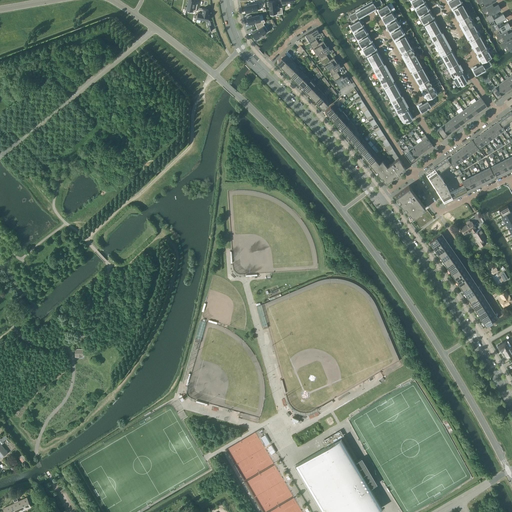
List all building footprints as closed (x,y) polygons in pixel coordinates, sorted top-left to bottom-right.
[(186,0),(186,7),(185,10),(188,10),(190,11),(195,12),(196,3),(195,3),(195,2),(195,3),(194,2),(193,2),(193,1),(193,0),(186,0)] [(372,2),(364,6),(365,9),(368,7),(370,11),(380,5),(382,4),(379,0),(377,0),(372,3),(372,2)] [(414,0),(411,2),(415,10),(426,4),(425,4),(421,6),(419,4),(423,2),(423,1),(424,1),(423,0),(414,0)] [(452,10),(464,4),(463,3),(463,4),(460,0),(451,0),(447,2),(450,7),(451,6),(451,7),(455,4),(457,7),(452,10)] [(276,14),(279,14),(279,8),(276,8),(275,1),(267,2),(267,6),(269,6),(270,13),(276,13),(276,14)] [(488,11),(490,14),(496,11),(496,12),(501,9),(498,4),(493,7),(491,3),(491,2),(485,5),(485,6),(481,8),(484,13),(488,11)] [(245,12),(257,10),(256,4),(249,5),(249,3),(244,4),(245,12)] [(381,18),(392,12),(388,4),(378,9),(378,10),(377,10),(380,15),(381,14),(381,15),(385,13),(386,15),(382,17),(381,18)] [(415,10),(419,18),(430,12),(429,12),(425,14),(424,11),(428,9),(429,9),(426,4),(415,10)] [(458,10),(459,13),(467,9),(464,4),(452,10),(453,13),(458,10)] [(365,9),(364,6),(355,11),(356,12),(349,16),(352,21),(364,14),(362,11),(365,9)] [(197,8),(196,15),(195,18),(196,18),(197,19),(200,19),(201,19),(202,20),(204,20),(205,20),(206,20),(207,20),(207,19),(207,18),(207,17),(207,18),(207,17),(207,16),(208,16),(207,16),(208,16),(208,14),(206,14),(206,13),(206,12),(207,12),(207,11),(207,9),(206,9),(205,9),(204,9),(203,9),(203,8),(202,8),(201,9),(200,9),(200,8),(200,9),(199,9),(199,8),(198,8),(197,8)] [(456,18),(458,21),(469,14),(467,9),(459,13),(461,15),(456,18)] [(493,20),(494,23),(501,20),(501,21),(505,18),(503,13),(498,16),(496,12),(496,11),(490,14),(490,15),(486,17),(489,22),(493,20)] [(386,26),(397,20),(392,12),(381,18),(384,23),(385,22),(385,23),(389,20),(390,23),(387,25),(386,26)] [(423,26),(435,20),(434,20),(434,19),(430,22),(428,19),(432,17),(433,17),(430,12),(419,18),(424,25),(423,26)] [(459,20),(461,25),(471,20),(469,15),(470,14),(469,14),(458,21),(459,20)] [(258,26),(263,23),(262,21),(260,21),(258,15),(252,17),(251,15),(246,16),(248,24),(256,22),(258,26)] [(349,25),(353,34),(363,28),(359,30),(358,27),(361,25),(362,25),(360,20),(359,20),(349,25)] [(391,33),(401,28),(397,20),(386,26),(388,31),(389,30),(393,28),(395,31),(391,33)] [(423,26),(426,31),(433,27),(432,25),(436,22),(435,20),(423,26)] [(461,25),(464,31),(473,26),(470,21),(471,20),(461,25)] [(498,29),(499,32),(506,29),(506,30),(510,27),(508,22),(503,25),(501,21),(501,20),(494,23),(495,24),(491,26),(494,31),(498,29)] [(264,26),(263,23),(258,26),(259,29),(252,34),(257,41),(261,38),(260,36),(266,33),(262,27),(264,26)] [(464,31),(467,36),(477,30),(476,31),(473,26),(464,31)] [(426,31),(428,37),(440,30),(439,28),(439,27),(434,30),(433,27),(426,31)] [(310,45),(317,40),(315,38),(317,36),(316,35),(319,33),(316,28),(305,36),(310,44),(310,45)] [(353,34),(358,41),(367,36),(363,38),(362,35),(366,33),(367,32),(364,28),(363,28),(353,34)] [(394,42),(406,35),(405,36),(401,28),(391,33),(390,34),(393,39),(394,38),(398,36),(399,39),(394,42)] [(502,38),(504,41),(510,38),(511,39),(511,38),(511,31),(508,34),(506,30),(506,29),(499,32),(500,33),(496,35),(499,40),(502,38)] [(430,36),(432,41),(442,36),(439,31),(440,30),(428,37),(429,37),(430,36)] [(469,42),(481,35),(480,35),(477,30),(467,36),(470,41),(469,41),(469,42)] [(358,41),(362,49),(372,44),(368,46),(366,43),(370,41),(371,40),(368,35),(367,36),(358,41)] [(400,42),(402,45),(409,41),(406,35),(394,42),(396,44),(400,42)] [(475,42),(477,44),(484,40),(481,35),(469,42),(470,44),(471,44),(475,42)] [(434,41),(436,46),(445,41),(442,36),(432,41),(432,42),(434,41)] [(510,38),(504,41),(505,42),(501,44),(504,49),(507,47),(510,51),(511,49),(511,40),(511,39),(510,38)] [(310,45),(315,53),(327,46),(325,42),(325,43),(323,40),(317,44),(316,41),(317,41),(317,40),(310,45)] [(473,50),(475,52),(487,46),(484,40),(477,44),(478,47),(473,49),(474,50),(473,50)] [(400,52),(412,46),(409,41),(402,45),(403,47),(399,50),(400,52)] [(438,52),(448,46),(445,41),(436,46),(439,51),(438,52)] [(365,58),(377,51),(372,54),(371,51),(375,49),(374,49),(375,48),(373,43),(372,44),(362,49),(366,57),(365,58)] [(320,61),(320,62),(327,57),(326,54),(328,53),(327,52),(330,50),(327,46),(315,53),(316,53),(321,61),(320,61)] [(401,52),(404,57),(414,52),(411,47),(412,46),(400,52),(401,52)] [(440,58),(452,51),(451,52),(448,46),(438,52),(441,57),(440,58)] [(476,52),(479,57),(489,51),(486,46),(487,46),(475,52),(476,52)] [(365,58),(368,63),(375,59),(374,56),(379,54),(378,54),(379,54),(377,51),(365,58)] [(440,58),(443,63),(450,59),(449,56),(453,54),(452,51),(440,58)] [(489,51),(479,57),(482,62),(491,57),(488,52),(489,52),(489,51)] [(404,57),(407,62),(416,57),(413,52),(414,52),(404,57)] [(281,66),(289,58),(285,53),(276,62),(279,65),(281,66)] [(324,64),(327,69),(338,62),(336,59),(336,60),(335,60),(333,57),(328,61),(326,58),(328,57),(327,57),(320,62),(322,65),(324,64)] [(407,62),(410,67),(419,63),(416,57),(407,62)] [(285,70),(285,71),(294,62),(289,58),(281,66),(284,69),(285,70)] [(371,68),(383,62),(382,59),(381,59),(377,62),(375,59),(368,63),(371,68)] [(443,63),(446,68),(458,62),(456,59),(452,62),(450,59),(443,63)] [(473,69),(475,72),(474,73),(475,76),(485,71),(484,70),(491,66),(488,61),(473,69)] [(289,75),(298,66),(294,62),(285,71),(288,73),(289,74),(289,75)] [(331,75),(333,77),(338,74),(336,71),(338,70),(337,68),(340,67),(338,62),(327,69),(328,69),(331,74),(331,75)] [(375,73),(376,73),(376,72),(385,68),(382,63),(383,62),(371,68),(372,68),(375,73)] [(447,68),(450,73),(460,68),(457,62),(458,62),(446,68),(447,68)] [(412,73),(424,67),(423,67),(421,68),(419,63),(410,67),(413,73),(412,73)] [(293,79),(294,79),(301,71),(297,67),(298,66),(289,75),(292,77),(294,78),(293,79)] [(418,74),(419,76),(426,72),(424,67),(412,73),(413,76),(418,74)] [(376,73),(379,78),(388,73),(385,68),(376,72),(376,73)] [(450,73),(453,78),(462,73),(460,68),(450,73)] [(298,83),(306,76),(301,71),(294,79),(296,82),(297,81),(298,83)] [(416,81),(417,84),(429,77),(426,72),(419,76),(421,79),(416,81)] [(381,83),(381,84),(391,78),(388,73),(379,78),(382,83),(381,83)] [(462,73),(453,78),(457,87),(466,82),(463,76),(458,79),(457,76),(463,73),(462,73)] [(338,74),(333,77),(334,80),(335,80),(339,86),(349,79),(346,75),(343,77),(342,75),(340,77),(338,74)] [(302,87),(302,88),(310,80),(306,76),(298,83),(301,86),(302,87)] [(419,84),(421,89),(430,84),(427,79),(430,78),(429,77),(417,84),(418,84),(419,84)] [(383,89),(394,83),(393,83),(391,78),(381,84),(383,89)] [(306,92),(314,84),(310,80),(302,88),(305,90),(306,91),(306,92)] [(504,81),(499,84),(505,92),(508,90),(510,91),(511,90),(504,81)] [(383,89),(386,95),(393,91),(391,88),(396,86),(396,85),(394,83),(383,89)] [(310,96),(311,96),(319,89),(314,84),(306,92),(309,95),(309,94),(310,96)] [(421,89),(424,94),(434,88),(433,89),(430,84),(421,89)] [(499,84),(495,87),(502,97),(503,96),(502,94),(505,92),(499,84)] [(502,97),(495,87),(490,90),(496,98),(500,96),(501,98),(502,97)] [(434,88),(424,94),(427,99),(437,94),(434,88)] [(314,100),(315,101),(323,93),(319,89),(311,96),(313,99),(315,100),(314,100)] [(386,95),(388,100),(400,93),(399,91),(394,93),(393,91),(386,95)] [(319,105),(327,97),(323,93),(315,101),(317,103),(318,103),(319,104),(319,105)] [(389,99),(392,105),(402,99),(399,94),(400,94),(400,93),(388,100),(389,100),(389,99)] [(327,97),(319,105),(321,108),(322,107),(323,109),(331,102),(327,97)] [(419,110),(421,113),(430,107),(430,106),(435,104),(432,98),(418,106),(420,109),(419,110)] [(480,98),(476,101),(483,111),(484,110),(483,108),(486,106),(480,98)] [(392,105),(395,110),(405,104),(402,99),(392,105)] [(476,101),(471,104),(477,112),(480,110),(482,112),(483,111),(476,101)] [(328,115),(329,115),(338,107),(334,103),(325,111),(327,114),(329,115),(328,115)] [(395,110),(398,115),(408,110),(405,104),(395,110)] [(471,104),(467,107),(474,117),(476,116),(474,114),(477,112),(471,104)] [(332,120),(343,111),(343,110),(341,112),(338,107),(329,115),(331,118),(332,119),(332,120)] [(467,107),(463,110),(469,119),(472,116),(473,118),(474,117),(467,107)] [(408,110),(398,115),(403,124),(412,119),(408,113),(404,116),(402,113),(408,110)] [(463,110),(458,114),(466,123),(467,123),(466,121),(469,119),(463,110)] [(336,124),(346,115),(343,111),(332,120),(335,122),(336,124)] [(511,112),(498,121),(501,126),(504,130),(504,129),(502,126),(506,123),(511,118),(511,112)] [(458,114),(454,117),(460,125),(463,123),(464,124),(466,123),(458,114)] [(340,128),(350,119),(346,115),(336,124),(339,127),(340,128)] [(454,117),(450,120),(457,130),(458,129),(457,127),(460,125),(454,117)] [(344,132),(344,133),(354,124),(350,119),(340,128),(342,131),(343,131),(344,132)] [(450,120),(445,123),(451,131),(454,129),(456,131),(457,130),(450,120)] [(497,123),(494,124),(500,133),(504,130),(501,126),(498,121),(498,122),(498,121),(496,122),(497,123)] [(445,123),(441,126),(448,136),(449,135),(448,133),(451,131),(445,123)] [(347,137),(358,128),(354,124),(344,133),(346,135),(347,137)] [(491,127),(490,127),(496,136),(500,133),(494,124),(492,126),(491,126),(490,127),(491,127)] [(448,136),(441,126),(436,130),(442,138),(446,135),(447,137),(448,136)] [(488,129),(486,130),(492,139),(496,136),(490,127),(490,128),(489,127),(488,128),(488,129)] [(351,141),(360,134),(357,130),(358,128),(347,137),(350,140),(351,141)] [(482,133),(488,142),(492,139),(486,130),(483,132),(482,133)] [(480,135),(478,136),(484,145),(488,142),(482,133),(481,134),(481,133),(480,134),(480,135)] [(354,146),(355,146),(364,138),(360,134),(351,141),(353,144),(354,144),(355,145),(354,146)] [(425,135),(421,139),(429,150),(430,149),(429,147),(432,145),(425,135)] [(484,145),(478,136),(475,138),(474,139),(473,140),(479,148),(484,145)] [(358,150),(368,142),(364,138),(355,146),(357,149),(357,148),(358,150)] [(422,140),(417,143),(423,151),(426,149),(428,151),(429,150),(421,139),(420,139),(422,140)] [(470,142),(468,144),(474,152),(478,148),(472,140),(471,141),(470,141),(470,142)] [(362,154),(362,155),(371,147),(368,142),(358,150),(361,153),(362,154)] [(417,143),(413,147),(420,156),(421,156),(420,154),(423,151),(417,143)] [(464,146),(464,147),(470,155),(474,152),(468,144),(465,145),(464,146)] [(365,159),(366,159),(375,151),(371,147),(362,155),(364,157),(365,157),(366,159),(365,159)] [(408,148),(407,148),(415,158),(418,156),(419,157),(420,156),(413,147),(409,150),(408,148)] [(462,148),(460,150),(465,158),(470,155),(464,147),(463,147),(462,147),(462,148)] [(416,160),(415,158),(407,148),(403,151),(410,161),(413,159),(415,160),(416,160)] [(456,152),(455,153),(461,161),(465,158),(460,150),(457,151),(456,152)] [(369,163),(378,156),(375,151),(366,159),(368,162),(369,163)] [(454,154),(451,156),(457,164),(461,161),(455,153),(454,153),(454,154)] [(373,168),(382,160),(378,156),(369,163),(372,166),(373,167),(373,168)] [(448,158),(447,159),(453,167),(457,164),(451,156),(449,157),(448,158)] [(382,160),(373,168),(376,171),(377,170),(378,172),(377,173),(381,178),(382,177),(383,179),(382,180),(385,183),(405,169),(398,158),(387,166),(382,160)] [(447,159),(441,163),(444,168),(446,166),(450,163),(453,167),(447,159)] [(505,160),(500,162),(505,171),(509,169),(505,160)] [(500,162),(496,164),(500,173),(505,171),(500,162)] [(441,163),(434,168),(437,173),(438,172),(442,169),(444,168),(441,163)] [(500,173),(496,164),(491,167),(495,176),(500,173)] [(489,167),(485,170),(489,179),(494,176),(489,167)] [(437,173),(434,168),(426,174),(434,186),(436,189),(436,190),(444,202),(452,197),(449,192),(450,192),(445,184),(443,180),(438,172),(437,173)] [(485,170),(480,172),(485,181),(489,179),(485,170)] [(480,172),(476,174),(480,183),(485,181),(480,172)] [(476,174),(471,177),(476,186),(480,183),(476,174)] [(471,177),(466,179),(471,188),(476,186),(471,177)] [(462,181),(464,185),(466,190),(471,188),(466,179),(462,181)] [(411,217),(420,229),(434,219),(427,210),(422,213),(420,210),(425,207),(409,185),(395,196),(411,217)] [(464,185),(457,189),(459,194),(466,190),(464,185)] [(449,192),(452,197),(459,194),(457,189),(450,192),(449,192)] [(499,210),(501,215),(510,211),(509,210),(507,206),(499,210)] [(501,215),(504,220),(511,215),(511,214),(510,212),(510,211),(501,215)] [(468,224),(460,229),(464,235),(471,230),(473,233),(477,240),(476,240),(480,247),(485,244),(483,239),(486,237),(481,228),(476,231),(474,229),(475,228),(471,222),(470,222),(469,221),(467,222),(468,224)] [(429,241),(432,245),(444,237),(441,233),(429,241)] [(432,245),(435,249),(447,241),(444,237),(432,245)] [(435,249),(438,253),(450,245),(447,241),(435,249)] [(438,253),(440,257),(452,249),(450,245),(438,253)] [(440,257),(443,261),(455,253),(452,249),(440,257)] [(443,261),(446,265),(452,260),(458,256),(455,253),(443,261)] [(446,265),(448,269),(461,261),(458,256),(452,260),(446,265)] [(448,269),(451,273),(463,265),(461,261),(448,269)] [(451,273),(454,277),(466,269),(463,265),(451,273)] [(454,277),(457,281),(469,273),(466,269),(454,277)] [(457,281),(459,285),(471,277),(469,273),(457,281)] [(459,285),(462,289),(474,281),(471,277),(459,285)] [(462,289),(465,293),(477,285),(474,281),(462,289)] [(465,293),(467,297),(479,289),(477,285),(465,293)] [(467,297),(470,301),(482,293),(479,289),(467,297)] [(501,298),(502,299),(499,300),(500,302),(500,303),(501,305),(502,305),(503,307),(511,301),(511,300),(508,295),(505,291),(500,295),(501,298)] [(470,301),(473,305),(485,297),(482,293),(470,301)] [(473,305),(475,309),(488,301),(485,297),(473,305)] [(475,309),(478,313),(490,305),(488,301),(475,309)] [(257,305),(261,325),(266,324),(262,304),(257,305)] [(478,313),(480,317),(493,309),(490,305),(478,313)] [(480,317),(483,321),(495,314),(493,309),(480,317)] [(495,314),(483,321),(484,324),(485,326),(498,318),(495,314)] [(497,346),(501,351),(510,346),(507,340),(497,346)] [(511,348),(510,346),(501,351),(501,352),(501,351),(505,358),(511,353),(511,348)] [(321,409),(333,402),(332,400),(320,407),(321,409)] [(270,443),(265,435),(261,437),(265,445),(270,443)] [(295,465),(322,511),(374,511),(382,508),(370,488),(368,484),(355,462),(341,438),(325,447),(295,465)] [(19,457),(21,460),(23,463),(27,459),(23,454),(19,457)] [(362,458),(355,462),(368,484),(370,488),(371,487),(377,484),(362,458)] [(3,508),(4,511),(19,511),(31,507),(26,498),(18,502),(16,497),(13,499),(15,503),(3,508)]
